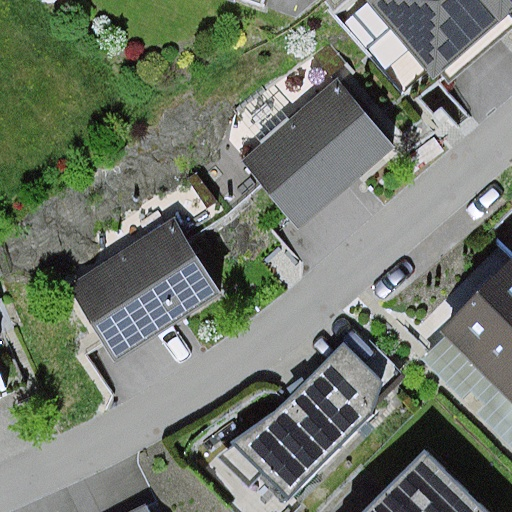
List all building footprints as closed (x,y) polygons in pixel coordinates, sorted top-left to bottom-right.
[(511,17),(498,0),(366,0),(369,3),(354,16),(375,41),(391,28),(437,81),(511,17)] [(511,0),(498,0),(511,17),(511,16),(511,0)] [(263,144),(243,161),(303,230),(398,148),(337,79),(290,120),(265,91),(237,114),(263,144)] [(174,219),(70,287),(120,363),(224,295),(174,219)] [(473,393),(480,400),(511,365),(511,262),(443,333),(447,338),(423,363),(464,403),(473,393)] [(0,394),(8,391),(0,371),(0,333),(1,333),(0,330),(0,394)] [(271,417),(234,444),(292,500),(378,413),(385,383),(345,343),(271,417)] [(511,365),(480,400),(488,408),(479,417),(511,449),(511,365)] [(490,511),(427,451),(367,511),(490,511)]
